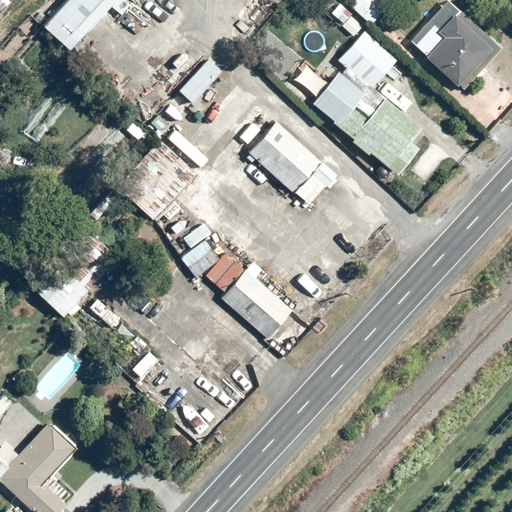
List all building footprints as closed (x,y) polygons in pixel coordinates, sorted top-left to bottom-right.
[(69,0),(49,22),(73,45),(115,0),(69,0)] [(385,6),(378,0),(347,0),(346,2),(369,23),(385,6)] [(448,0),(410,42),(464,88),(505,44),(454,0),(448,0)] [(396,59),(362,28),(335,57),(369,89),(396,59)] [(224,71),(209,57),(180,89),(194,103),(224,71)] [(315,101),(400,173),(422,145),(413,139),(426,124),(388,93),(373,113),(359,103),(370,90),(342,69),(315,101)] [(279,118),(251,148),(311,203),(339,172),(279,118)] [(122,186),(156,215),(200,170),(167,138),(122,186)] [(109,260),(67,227),(23,283),(65,316),(109,260)] [(219,254),(204,236),(177,259),(192,277),(219,254)] [(244,268),(228,251),(205,272),(221,289),(244,268)] [(219,296),(270,337),(303,302),(254,259),(219,296)] [(291,321),(269,347),(283,359),(306,334),(291,321)] [(160,358),(146,346),(128,368),(142,380),(160,358)] [(40,511),(58,511),(70,500),(47,481),(80,445),(52,420),(0,475),(40,511)]
